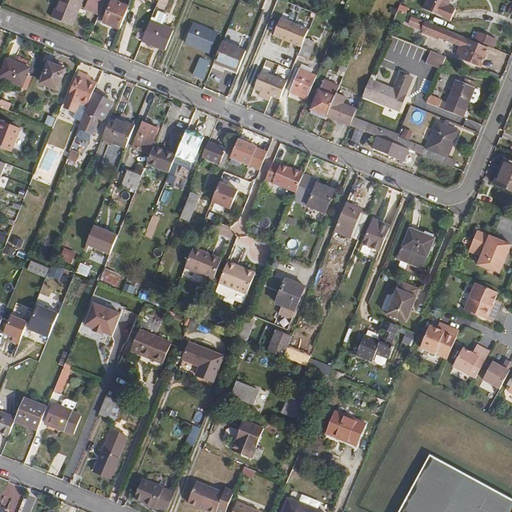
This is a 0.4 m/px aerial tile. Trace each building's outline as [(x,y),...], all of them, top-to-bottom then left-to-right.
[(58,0),(52,16),(72,25),(82,0),(58,0)] [(88,0),(85,9),(99,14),(104,0),(88,0)] [(428,0),(425,8),(453,19),(458,8),(450,5),(451,0),(428,0)] [(110,28),(119,31),(128,9),(111,2),(104,21),(112,25),(110,28)] [(242,3),(241,12),(258,14),(259,6),(242,3)] [(281,18),(274,35),(302,47),(306,37),(309,29),(281,18)] [(151,20),(143,41),(166,50),(174,29),(151,20)] [(194,22),(185,43),(209,53),(217,32),(194,22)] [(444,39),(447,31),(425,22),(421,32),(435,38),(436,36),(444,39)] [(473,28),(469,38),(476,41),(476,40),(494,47),(497,38),(473,28)] [(463,37),(447,31),(444,39),(460,45),(463,37)] [(302,47),(298,55),(310,60),(317,42),(306,37),(302,47)] [(482,64),(489,48),(463,37),(457,54),(482,64)] [(223,43),(215,63),(237,72),(245,53),(223,43)] [(448,56),(425,47),(420,60),(442,69),(448,56)] [(0,74),(0,77),(22,86),(26,76),(29,68),(15,62),(6,58),(0,74)] [(16,59),(15,62),(29,68),(30,65),(16,59)] [(200,59),(193,75),(201,79),(208,62),(200,59)] [(66,70),(50,63),(42,82),(58,89),(66,70)] [(291,91),(308,98),(317,76),(300,69),(291,91)] [(79,71),(74,83),(94,91),(97,83),(90,79),(87,78),(88,75),(79,71)] [(288,81),(262,71),(255,88),(281,99),(288,81)] [(370,79),(363,95),(400,110),(414,79),(401,74),(395,89),(370,78),(370,79)] [(22,86),(28,89),(32,78),(26,76),(22,86)] [(310,117),(325,124),(328,116),(337,93),(340,86),(324,80),(310,117)] [(459,82),(447,110),(470,119),(473,112),(467,110),(478,84),(469,80),(466,85),(459,82)] [(94,91),(74,83),(65,105),(76,110),(79,103),(88,106),(94,91)] [(481,91),(476,89),(471,102),(476,104),(479,102),(482,94),(481,91)] [(95,92),(81,126),(95,133),(100,120),(105,121),(110,109),(106,107),(109,100),(110,99),(95,92)] [(337,93),(328,116),(350,125),(356,109),(344,104),(346,97),(337,93)] [(442,100),(431,96),(429,102),(440,107),(442,100)] [(357,111),(351,124),(356,127),(361,129),(363,122),(356,119),(359,112),(357,111)] [(111,118),(102,139),(125,148),(134,128),(111,118)] [(0,121),(0,147),(11,151),(20,129),(0,121)] [(134,146),(150,152),(160,127),(145,121),(134,146)] [(399,137),(400,136),(363,122),(361,129),(364,130),(379,136),(397,143),(399,137)] [(446,163),(449,155),(459,131),(439,123),(429,148),(425,146),(425,147),(422,154),(446,163)] [(61,148),(66,134),(60,132),(62,126),(58,124),(51,144),(61,148)] [(95,133),(81,126),(78,134),(91,141),(95,133)] [(361,129),(356,127),(352,139),(359,142),(364,130),(361,129)] [(178,153),(175,160),(192,167),(204,134),(188,128),(178,153)] [(397,143),(379,136),(375,148),(405,160),(410,148),(397,143)] [(397,143),(410,148),(414,150),(417,144),(399,137),(397,143)] [(240,139),(232,157),(250,164),(257,146),(240,139)] [(204,155),(220,162),(226,148),(209,141),(204,155)] [(148,160),(166,168),(173,151),(155,143),(151,153),(148,160)] [(425,147),(417,144),(414,150),(422,154),(425,147)] [(72,147),(68,157),(77,161),(81,151),(72,147)] [(166,168),(171,170),(175,160),(178,153),(173,151),(166,168)] [(204,155),(203,158),(219,165),(220,162),(204,155)] [(446,163),(454,167),(457,159),(449,155),(446,163)] [(229,157),(228,163),(239,166),(241,161),(229,157)] [(511,160),(505,158),(494,183),(511,190),(511,160)] [(266,180),(296,193),(304,174),(281,165),(280,166),(273,163),(266,180)] [(123,185),(135,191),(142,173),(130,168),(123,185)] [(319,180),(304,174),(296,193),(294,199),(325,212),(334,190),(318,183),(319,180)] [(238,190),(219,183),(212,201),(230,209),(238,190)] [(143,187),(137,202),(147,207),(149,201),(152,202),(156,193),(143,187)] [(192,192),(181,218),(189,221),(200,195),(192,192)] [(347,203),(335,231),(358,241),(367,219),(369,214),(360,210),(360,209),(347,203)] [(367,219),(358,241),(358,242),(381,252),(390,228),(367,219)] [(119,236),(96,227),(87,246),(111,256),(119,236)] [(411,228),(399,258),(424,268),(436,238),(411,228)] [(470,246),(483,251),(481,256),(477,265),(499,274),(511,245),(477,230),(470,246)] [(194,246),(181,276),(203,285),(207,275),(214,277),(222,257),(194,246)] [(483,251),(470,246),(469,251),(481,256),(483,251)] [(50,267),(32,260),(28,269),(46,276),(50,267)] [(229,260),(220,282),(248,293),(257,272),(229,260)] [(104,268),(99,279),(118,286),(122,276),(104,268)] [(287,278),(277,303),(295,311),(306,286),(287,278)] [(387,316),(408,323),(422,290),(400,281),(387,316)] [(492,305),(497,292),(475,283),(464,310),(492,322),(494,316),(489,313),(492,305)] [(231,288),(228,295),(242,301),(246,294),(231,288)] [(148,293),(145,300),(155,304),(158,297),(148,293)] [(158,297),(155,304),(163,307),(166,300),(158,297)] [(121,313),(94,302),(85,324),(112,335),(121,313)] [(58,313),(38,304),(28,328),(49,336),(58,313)] [(498,307),(492,305),(489,313),(494,316),(498,307)] [(28,321),(11,315),(4,332),(14,336),(12,340),(19,343),(28,321)] [(246,316),(237,337),(247,341),(255,320),(246,316)] [(365,335),(357,354),(374,361),(377,353),(391,358),(395,347),(392,345),(399,326),(388,321),(385,329),(387,329),(382,341),(365,335)] [(447,360),(459,331),(453,329),(451,334),(442,330),(430,325),(420,349),(447,360)] [(453,329),(444,325),(442,330),(451,334),(453,329)] [(277,329),(269,350),(284,357),(289,344),(293,336),(277,329)] [(139,330),(129,355),(160,368),(171,343),(139,330)] [(406,330),(402,342),(412,345),(415,333),(406,330)] [(189,343),(183,359),(201,367),(197,375),(213,382),(223,356),(189,343)] [(289,344),(284,357),(307,366),(312,353),(289,344)] [(475,379),(489,352),(477,346),(472,354),(463,349),(453,368),(475,379)] [(500,391),(511,367),(511,364),(506,361),(502,369),(492,363),(483,382),(500,391)] [(65,363),(53,392),(59,394),(71,365),(65,363)] [(237,382),(233,392),(254,400),(258,391),(237,382)] [(254,400),(233,392),(232,396),(253,404),(254,400)] [(106,395),(98,413),(108,417),(115,399),(106,395)] [(15,419),(38,429),(48,405),(25,396),(16,417),(15,419)] [(283,413),(310,425),(317,408),(290,396),(283,413)] [(73,410),(76,401),(68,398),(65,399),(62,406),(73,410)] [(61,424),(66,426),(73,410),(62,406),(54,403),(46,421),(60,427),(61,424)] [(0,410),(0,433),(8,436),(15,419),(16,417),(0,410)] [(336,411),(327,433),(357,445),(366,423),(336,411)] [(244,419),(240,430),(233,450),(252,458),(264,427),(244,419)] [(191,426),(186,443),(194,445),(199,428),(191,426)] [(102,449),(93,470),(110,476),(119,455),(118,455),(126,434),(112,429),(104,449),(102,449)] [(511,501),(430,457),(399,511),(510,511),(511,510),(511,501)] [(136,498),(167,511),(174,492),(143,480),(136,498)] [(200,506),(214,511),(226,511),(235,492),(227,488),(225,493),(198,482),(189,503),(199,508),(200,506)] [(323,511),(289,498),(283,511),(323,511)] [(238,502),(234,511),(260,511),(261,511),(238,502)]
